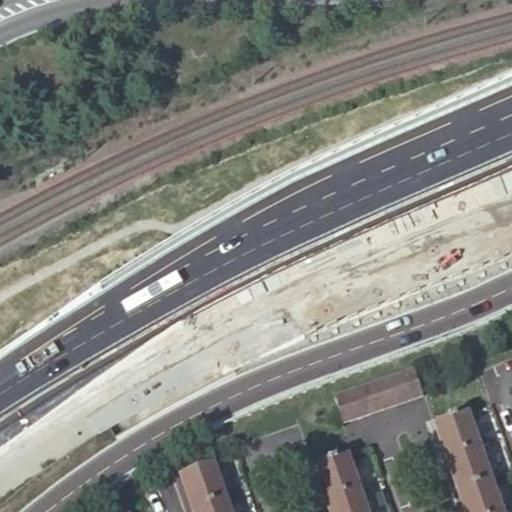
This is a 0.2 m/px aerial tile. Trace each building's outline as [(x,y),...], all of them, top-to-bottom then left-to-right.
[(422,397),(413,371),(333,398),(342,425),(422,397)] [(467,413),(432,426),(444,458),(479,446),(467,413)] [(479,446),(444,458),(455,491),(490,479),(479,446)] [(324,502),(358,490),(346,457),(312,469),(324,502)] [(190,511),(225,498),(213,464),(178,477),(190,511)] [(462,511),(502,511),(490,479),(455,491),(462,511)] [(327,511),(365,511),(358,490),(324,502),(327,511)] [(190,511),(229,511),(225,498),(190,511)]
